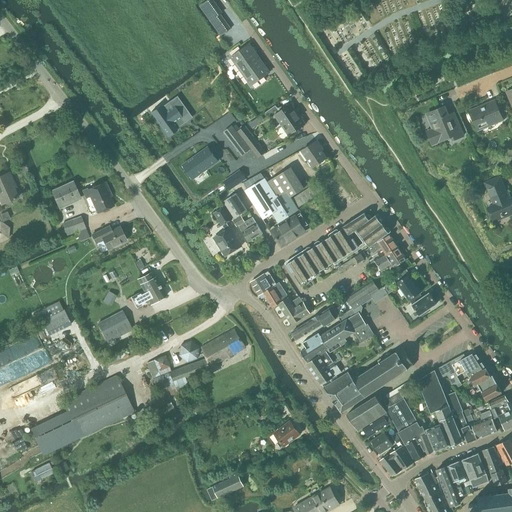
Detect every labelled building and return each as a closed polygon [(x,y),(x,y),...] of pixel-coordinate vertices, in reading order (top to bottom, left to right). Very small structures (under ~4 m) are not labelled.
[(214,0),(209,0),(204,4),(201,6),(222,35),(231,28),(221,14),(223,12),(214,0)] [(249,44),(237,53),(257,81),(269,72),(249,44)] [(160,105),(150,112),(168,136),(177,130),(176,128),(191,117),(176,96),(162,107),(160,105)] [(495,99),(469,110),(478,131),(504,120),(495,99)] [(291,103),(274,115),(281,125),(299,113),(296,108),(295,109),(291,103)] [(432,130),(427,132),(432,144),(451,137),(453,140),(465,136),(455,111),(449,113),(446,105),(426,113),(432,130)] [(299,113),(281,125),(288,136),(305,124),(302,119),(303,118),(299,113)] [(256,119),(249,124),(252,129),(259,125),(259,124),(256,119)] [(251,149),(233,125),(224,132),(243,155),(251,149)] [(246,126),(239,131),(250,146),(257,141),(246,126)] [(257,141),(250,146),(258,157),(266,152),(257,141)] [(302,151),(313,167),(326,158),(319,147),(320,146),(317,141),(302,151)] [(210,146),(184,165),(195,181),(221,162),(210,146)] [(291,167),(272,178),(283,195),(287,192),(290,196),(304,188),(291,167)] [(242,170),(225,182),(231,192),(249,180),(242,170)] [(16,186),(9,172),(0,175),(0,200),(2,204),(18,196),(14,187),(16,186)] [(265,177),(246,190),(264,218),(275,211),(283,206),(278,198),(265,177)] [(509,199),(500,177),(485,183),(494,205),(488,207),(494,222),(511,214),(511,201),(511,198),(509,199)] [(53,190),(58,201),(60,206),(71,201),(82,196),(75,180),(53,190)] [(88,190),(87,188),(82,190),(86,199),(90,197),(98,213),(114,206),(108,191),(110,191),(106,182),(88,190)] [(292,198),(298,207),(321,192),(315,184),(292,198)] [(287,192),(278,198),(283,206),(275,211),(281,222),(298,211),(287,192)] [(237,194),(224,202),(234,219),(247,211),(237,194)] [(225,207),(215,213),(214,214),(221,226),(223,225),(226,230),(214,237),(226,256),(241,246),(227,223),(233,219),(225,207)] [(357,229),(369,219),(364,212),(348,223),(353,231),(357,229)] [(279,226),(272,231),(282,246),(306,231),(304,227),(308,225),(301,213),(287,222),(286,220),(278,225),(279,226)] [(357,229),(363,238),(382,223),(375,214),(369,219),(357,229)] [(63,223),(67,234),(86,228),(82,216),(63,223)] [(234,221),(237,227),(239,226),(243,232),(249,242),(263,234),(253,218),(245,223),(241,217),(234,221)] [(0,222),(0,241),(8,238),(9,228),(1,222),(0,222)] [(370,247),(389,233),(382,223),(363,238),(370,247)] [(107,250),(126,240),(119,226),(110,230),(109,226),(91,235),(95,243),(102,240),(107,250)] [(343,228),(285,264),(291,273),(293,271),(301,283),(359,247),(353,238),(351,239),(343,228)] [(398,247),(389,234),(370,248),(373,252),(382,247),(385,253),(387,255),(398,247)] [(398,247),(387,255),(392,264),(396,262),(398,266),(407,259),(398,247)] [(374,259),(382,272),(383,271),(384,271),(388,269),(388,268),(392,264),(387,255),(385,253),(374,259)] [(361,254),(355,257),(358,262),(358,263),(364,259),(361,254)] [(355,257),(338,268),(341,272),(358,262),(355,257)] [(262,293),(276,284),(268,271),(251,282),(259,296),(259,295),(262,294),(262,293)] [(138,279),(144,290),(145,293),(154,289),(155,290),(161,287),(156,277),(152,279),(149,273),(138,279)] [(400,274),(394,278),(409,299),(421,292),(409,275),(403,279),(400,274)] [(373,281),(345,298),(352,309),(353,308),(355,310),(361,305),(372,297),(372,296),(371,296),(379,290),(373,281)] [(279,304),(289,298),(279,282),(276,284),(262,293),(262,294),(259,295),(262,299),(265,297),(273,308),(279,304)] [(145,293),(144,290),(131,297),(137,308),(150,301),(151,304),(166,296),(161,287),(155,290),(154,289),(145,293)] [(388,295),(384,288),(372,296),(372,297),(376,303),(388,295)] [(423,298),(420,293),(409,300),(420,315),(421,315),(422,316),(427,313),(426,311),(437,304),(430,293),(423,298)] [(299,297),(291,302),(289,298),(279,304),(293,325),(313,312),(304,298),(302,299),(301,298),(300,299),(299,297)] [(329,349),(338,343),(341,347),(348,342),(345,338),(355,332),(362,342),(375,334),(368,324),(367,325),(360,313),(361,312),(362,307),(361,305),(355,310),(353,308),(352,309),(339,317),(342,323),(320,336),(329,349)] [(325,326),(339,317),(332,307),(292,332),(297,340),(323,324),(325,326)] [(43,321),(44,324),(50,335),(71,325),(64,310),(43,321)] [(123,311),(101,322),(98,324),(106,339),(131,326),(123,311)] [(245,348),(234,329),(201,347),(205,358),(204,359),(208,368),(245,348)] [(304,352),(301,354),(307,362),(327,350),(331,353),(340,347),(338,344),(329,349),(320,337),(316,340),(314,338),(304,345),(307,350),(304,352)] [(371,369),(368,372),(364,374),(363,374),(362,374),(363,375),(354,380),(365,397),(366,398),(367,397),(366,397),(374,392),(375,393),(376,392),(375,391),(376,390),(382,386),(383,387),(384,386),(383,386),(391,381),(392,381),(392,380),(399,375),(400,376),(401,375),(400,374),(408,370),(409,370),(409,369),(414,365),(413,363),(403,348),(397,352),(397,351),(396,352),(396,353),(389,357),(388,357),(388,358),(381,363),(380,362),(379,363),(380,364),(372,369),(372,368),(371,369)] [(307,363),(306,363),(321,385),(341,373),(337,366),(329,371),(326,367),(333,363),(326,351),(307,363)] [(469,377),(470,377),(486,368),(475,352),(460,360),(459,357),(435,370),(439,380),(447,375),(453,385),(454,385),(461,382),(458,376),(466,371),(469,377)] [(165,356),(147,363),(153,379),(157,377),(169,373),(171,372),(165,356)] [(204,359),(171,372),(169,373),(157,377),(153,379),(162,399),(176,393),(188,388),(184,379),(209,369),(208,368),(204,359)] [(475,386),(477,385),(491,377),(490,376),(486,368),(470,377),(475,385),(475,386)] [(435,370),(417,380),(431,413),(436,411),(440,421),(453,416),(455,421),(464,417),(462,412),(462,411),(455,393),(446,396),(439,380),(435,370)] [(349,372),(324,387),(342,412),(365,397),(354,380),(349,372)] [(62,402),(74,426),(80,438),(134,412),(117,376),(62,402)] [(477,385),(482,393),(497,384),(492,376),(490,376),(491,377),(477,385)] [(497,384),(482,393),(487,402),(502,393),(497,384)] [(400,393),(401,394),(403,397),(405,396),(406,398),(411,395),(407,388),(400,393)] [(358,431),(364,428),(384,414),(389,412),(377,395),(347,415),(358,431)] [(505,396),(489,402),(492,409),(493,408),(496,416),(498,415),(505,430),(511,427),(511,403),(510,400),(508,401),(505,396)] [(416,462),(425,457),(434,452),(423,426),(421,427),(405,399),(388,408),(401,431),(399,433),(416,462)] [(488,435),(482,420),(475,423),(471,415),(468,410),(462,412),(464,417),(466,423),(468,426),(471,425),(478,439),(488,435)] [(498,431),(490,410),(480,414),(482,420),(488,435),(498,431)] [(384,414),(364,428),(369,437),(389,424),(384,414)] [(463,441),(455,421),(453,416),(440,421),(441,424),(449,445),(450,447),(463,441)] [(284,446),(300,434),(291,421),(275,433),(280,440),(277,443),(280,447),(283,445),(284,446)] [(468,426),(466,423),(461,425),(468,443),(478,439),(471,425),(468,426)] [(435,451),(449,445),(441,424),(427,430),(435,451)] [(386,433),(373,442),(381,454),(394,445),(386,433)] [(0,484),(26,473),(10,437),(0,440),(0,484)] [(393,476),(414,463),(401,440),(397,443),(398,445),(392,450),(394,452),(381,461),(393,476)] [(511,444),(510,440),(496,445),(507,466),(511,464),(511,466),(511,444)] [(494,446),(482,451),(491,474),(503,470),(501,466),(503,465),(502,463),(504,462),(502,459),(499,457),(497,450),(496,451),(494,446)] [(486,474),(479,453),(463,460),(471,480),(486,474)] [(461,460),(447,466),(454,482),(468,477),(461,460)] [(446,466),(437,470),(451,507),(460,502),(446,466)] [(415,480),(425,499),(437,493),(438,492),(434,484),(437,483),(431,469),(428,471),(429,474),(415,480)] [(503,470),(491,474),(496,486),(507,482),(503,470)] [(489,481),(486,474),(471,480),(474,488),(489,481)] [(239,475),(213,487),(218,499),(244,487),(239,475)] [(461,484),(456,486),(460,497),(465,495),(461,484)] [(472,485),(465,488),(468,494),(475,492),(472,485)] [(330,487),(294,507),(297,511),(326,511),(340,505),(330,487)] [(480,495),(478,495),(478,497),(476,497),(476,499),(478,499),(479,503),(469,504),(469,511),(511,511),(511,488),(509,488),(509,492),(505,493),(505,492),(503,492),(503,493),(499,494),(498,492),(497,493),(497,494),(492,495),(492,493),(490,494),(491,495),(486,496),(486,494),(484,495),(484,496),(480,496),(480,495)] [(431,511),(447,511),(437,493),(425,499),(431,511)]
